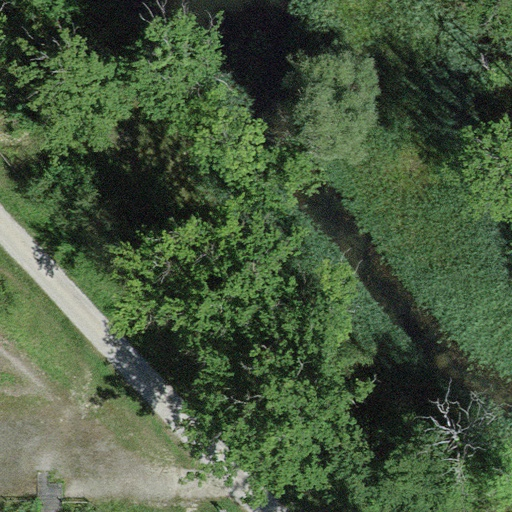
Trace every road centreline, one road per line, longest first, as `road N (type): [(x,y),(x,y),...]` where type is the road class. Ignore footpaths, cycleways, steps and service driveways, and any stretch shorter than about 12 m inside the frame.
road 1 (track): [(270,511),(0,215)]
road 2 (track): [(236,474),(111,482),(0,471)]
